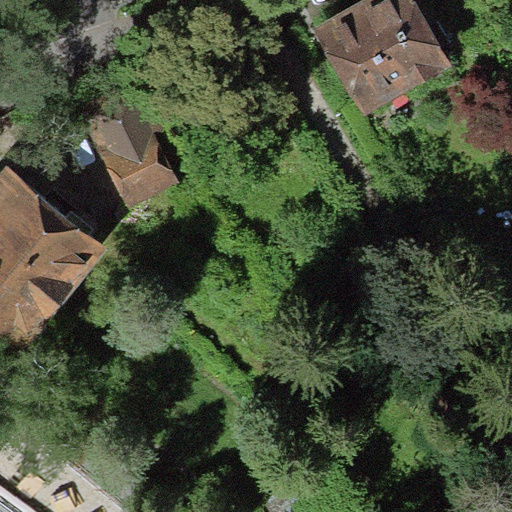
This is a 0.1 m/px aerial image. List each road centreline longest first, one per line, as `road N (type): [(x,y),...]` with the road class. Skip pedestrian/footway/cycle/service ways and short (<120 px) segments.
road 1 (residential): [(260,0),(511,461)]
road 2 (residential): [(111,48),(248,0)]
